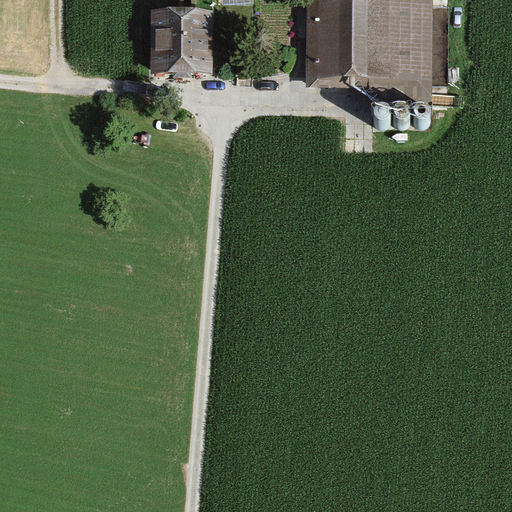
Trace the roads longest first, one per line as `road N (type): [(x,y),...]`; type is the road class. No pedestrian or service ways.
road 1 (track): [(230,102),(193,511)]
road 2 (track): [(0,83),(332,110)]
